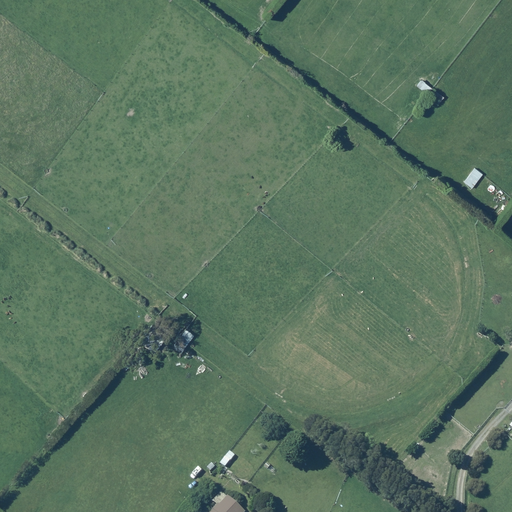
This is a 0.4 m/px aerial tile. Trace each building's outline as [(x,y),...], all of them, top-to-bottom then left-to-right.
[(464,181),(473,187),(484,173),(472,163),(467,170),(471,173),(467,177),(465,175),(463,177),(465,180),(464,181)] [(497,199),(486,199),(486,210),(497,209),(497,199)] [(179,338),(187,345),(196,334),(187,328),(179,338)] [(231,460),(225,456),(218,466),(224,470),(231,460)] [(216,505),(209,511),(244,511),(221,492),(213,502),(216,505)]
